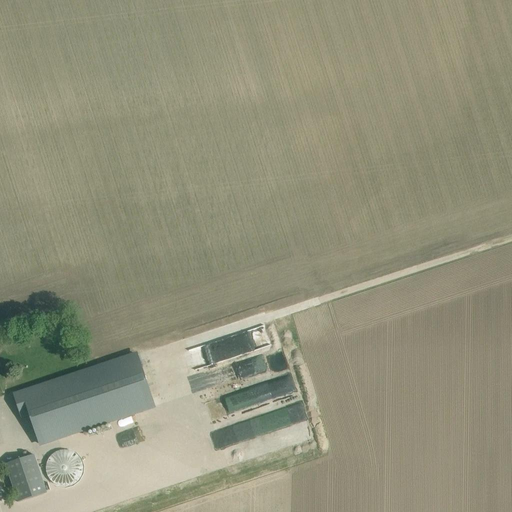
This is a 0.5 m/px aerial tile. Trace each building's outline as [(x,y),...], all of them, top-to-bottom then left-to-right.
[(137,352),(13,394),(21,418),(29,416),(40,447),(156,408),(141,362),(138,353),(137,352)] [(232,363),(236,378),(265,370),(261,355),(232,363)] [(217,394),(182,404),(186,418),(221,408),(217,394)] [(176,434),(118,451),(130,488),(187,472),(176,434)] [(82,474),(83,469),(82,464),(80,460),(76,456),(72,453),(67,451),(62,451),(57,453),(53,456),(49,460),(47,464),(46,469),(47,474),(49,479),(53,483),(57,486),(62,487),(67,487),(72,486),(76,483),(80,479),(82,474)] [(6,464),(18,502),(47,493),(34,455),(6,464)]
